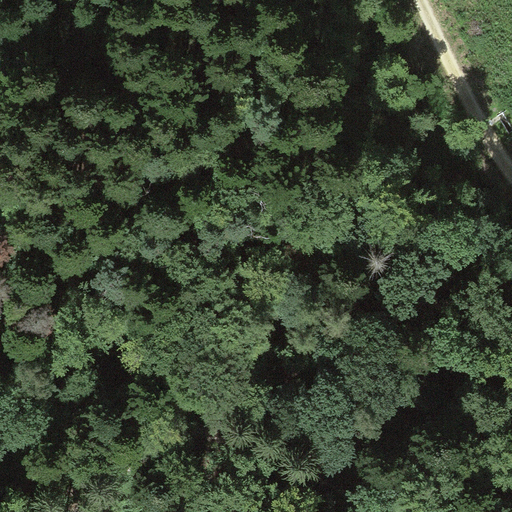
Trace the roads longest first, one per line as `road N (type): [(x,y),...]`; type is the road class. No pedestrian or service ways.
road 1 (track): [(83,511),(138,453),(184,431),(242,438),(359,511)]
road 2 (track): [(424,0),(511,174)]
